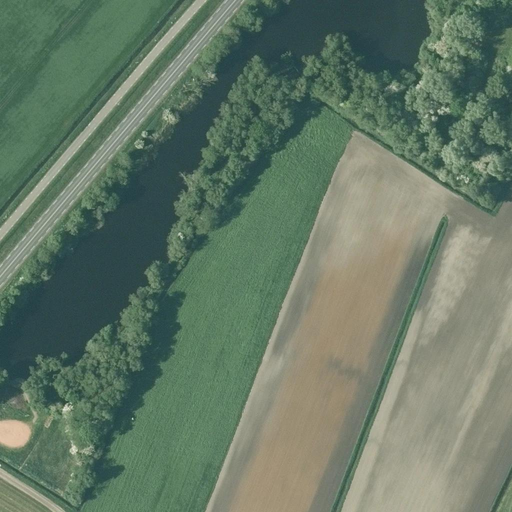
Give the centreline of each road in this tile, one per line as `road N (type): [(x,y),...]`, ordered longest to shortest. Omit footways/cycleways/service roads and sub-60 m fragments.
road 1 (primary): [(0,276),(235,0)]
road 2 (unclassified): [(0,235),(201,0)]
